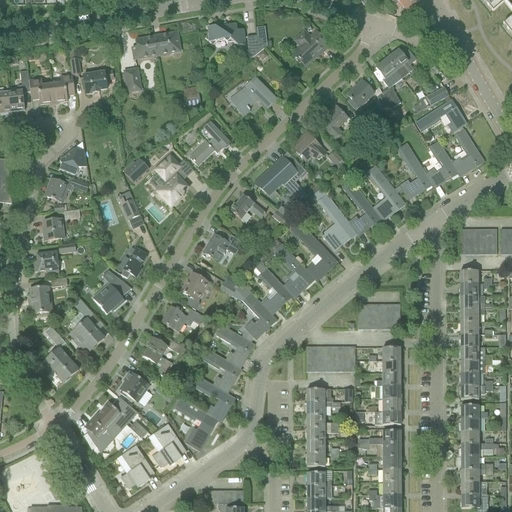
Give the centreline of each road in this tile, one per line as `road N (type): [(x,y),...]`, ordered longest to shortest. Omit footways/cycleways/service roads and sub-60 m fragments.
road 1 (residential): [(56,427),(92,391),(202,216),(246,161),(357,54),(374,23)]
road 2 (residential): [(56,427),(28,380),(16,333),(22,255),(47,148),(29,126),(0,131)]
road 3 (residential): [(247,440),(264,361),(430,225)]
road 4 (residential): [(439,511),(430,225)]
road 5 (residential): [(0,40),(233,0)]
road 6 (residential): [(511,138),(447,26)]
road 7 (residential): [(146,511),(247,440)]
